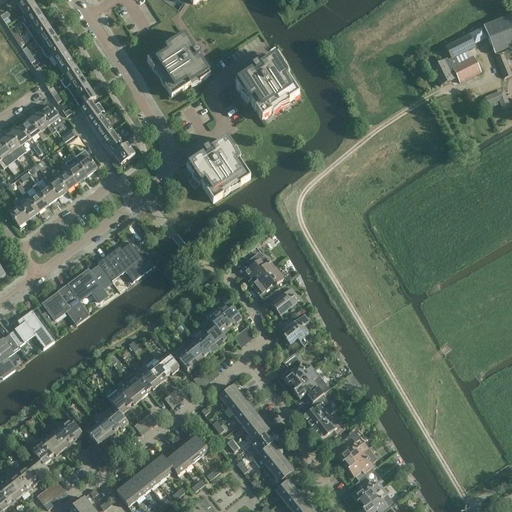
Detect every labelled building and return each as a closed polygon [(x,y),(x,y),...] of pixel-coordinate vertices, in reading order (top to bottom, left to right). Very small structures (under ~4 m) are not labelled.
[(25,15),(37,7),(31,0),(26,0),(25,1),(24,0),(16,0),(7,6),(11,11),(19,6),(25,15)] [(201,0),(193,5),(193,4),(186,5),(179,13),(171,18),(182,35),(183,34),(192,48),(195,46),(201,56),(196,60),(197,61),(199,59),(210,77),(209,77),(222,96),(236,87),(235,86),(249,77),(247,74),(257,68),(260,73),(262,72),(260,70),(277,59),(242,0),(201,0)] [(44,17),(37,7),(25,15),(22,17),(25,22),(23,23),(26,29),(32,26),(32,25),(44,17)] [(10,17),(7,13),(0,17),(3,22),(10,17)] [(511,16),(511,15),(483,27),(495,56),(511,48),(511,16)] [(33,40),(39,36),(38,35),(50,28),(44,17),(32,25),(32,26),(26,29),(33,40)] [(13,37),(18,35),(14,28),(9,31),(13,37)] [(57,38),(50,28),(38,35),(39,36),(45,45),(57,38)] [(482,30),(469,37),(446,48),(451,60),(448,62),(447,61),(431,69),(440,87),(457,79),(459,85),(481,74),(473,58),(471,59),(467,53),(475,49),(473,46),(487,40),(482,30)] [(209,77),(210,77),(199,59),(197,61),(196,60),(201,56),(195,46),(192,48),(183,34),(182,35),(172,41),(174,44),(166,49),(147,61),(154,71),(157,70),(168,86),(165,88),(172,98),(191,86),(190,86),(198,81),(200,83),(209,77)] [(24,45),(18,35),(13,37),(20,48),(24,45)] [(63,48),(57,38),(45,45),(52,55),(63,48)] [(27,58),(31,55),(27,48),(22,51),(27,58)] [(70,58),(63,48),(52,55),(58,65),(70,58)] [(35,62),(31,55),(27,58),(31,65),(35,62)] [(511,76),(504,56),(496,59),(504,80),(511,76)] [(58,65),(65,75),(77,68),(70,58),(58,65)] [(277,59),(260,70),(262,72),(260,73),(257,68),(247,74),(249,77),(235,86),(236,87),(242,97),(245,95),(250,103),(262,122),(272,115),(270,112),(287,101),(289,104),(299,97),(287,78),(287,79),(281,71),(284,69),(277,59)] [(40,78),(44,75),(40,68),(35,71),(40,78)] [(66,89),(72,85),(83,78),(77,68),(65,75),(59,79),(66,89)] [(49,82),(44,75),(40,78),(44,85),(49,82)] [(72,85),(78,96),(90,88),(83,78),(72,85)] [(97,98),(90,88),(78,96),(73,99),(80,109),(97,98)] [(53,98),(57,95),(53,89),(49,91),(53,98)] [(504,92),(486,99),(490,109),(501,105),(503,110),(510,108),(504,92)] [(62,102),(57,95),(53,98),(57,105),(62,102)] [(92,125),(102,118),(91,102),(81,109),(92,125)] [(49,126),(51,125),(56,121),(61,127),(65,124),(60,117),(58,118),(49,105),(39,113),(49,126)] [(73,114),(71,110),(64,114),(67,118),(73,114)] [(39,133),(41,132),(47,128),(52,134),(51,134),(52,135),(56,132),(55,131),(51,125),(49,126),(39,113),(29,120),(39,133)] [(102,140),(113,133),(102,118),(92,125),(102,140)] [(29,140),(31,139),(37,135),(42,141),(46,138),(41,132),(39,133),(29,120),(20,127),(29,140)] [(20,147),(21,146),(27,142),(32,148),(39,158),(43,155),(36,145),(31,139),(29,140),(20,127),(10,134),(20,147)] [(63,137),(67,143),(75,137),(71,132),(63,137)] [(123,148),(113,133),(102,140),(121,166),(135,156),(127,145),(123,148)] [(10,154),(12,153),(18,149),(23,155),(27,161),(30,159),(26,153),(21,146),(20,147),(10,134),(0,141),(10,154)] [(20,164),(12,153),(10,154),(0,141),(0,161),(0,162),(2,160),(8,156),(16,167),(20,164)] [(222,195),(238,184),(240,186),(250,180),(238,161),(233,153),(235,151),(229,141),(211,152),(213,154),(212,155),(208,150),(198,156),(200,159),(181,172),(194,191),(201,186),(213,204),(223,197),(222,195)] [(85,159),(79,163),(77,165),(87,178),(97,171),(87,158),(89,157),(83,149),(80,151),(81,152),(80,152),(85,159)] [(75,166),(69,170),(67,172),(78,186),(87,178),(77,165),(79,163),(74,157),(70,159),(75,166)] [(65,173),(60,178),(58,179),(68,193),(78,186),(67,172),(69,170),(65,164),(61,167),(65,173)] [(56,180),(50,184),(48,186),(58,200),(68,193),(58,179),(60,178),(55,171),(51,174),(56,180)] [(27,174),(20,180),(22,183),(30,178),(27,174)] [(46,187),(40,192),(38,193),(48,207),(58,200),(48,186),(50,184),(45,178),(41,181),(46,187)] [(36,194),(30,199),(29,200),(39,214),(48,207),(38,193),(40,192),(36,185),(32,188),(36,194)] [(24,197),(18,202),(21,206),(19,207),(29,221),(39,214),(29,200),(30,199),(26,192),(22,195),(24,197)] [(21,206),(18,202),(16,199),(12,202),(17,209),(9,215),(19,228),(29,221),(19,207),(21,206)] [(98,265),(100,267),(112,283),(125,273),(133,284),(148,273),(155,268),(150,261),(145,264),(130,245),(118,254),(117,251),(98,265)] [(254,286),(274,270),(265,258),(264,259),(255,248),(243,258),(251,269),(245,274),(254,286)] [(67,287),(70,290),(80,304),(93,294),(100,304),(109,298),(104,291),(113,285),(112,283),(100,267),(88,276),(86,274),(67,287)] [(283,281),(274,270),(254,286),(262,295),(263,294),(268,300),(279,291),(280,290),(277,286),(283,281)] [(89,317),(80,304),(70,290),(61,297),(59,294),(42,306),(54,321),(68,311),(78,325),(89,317)] [(283,297),(279,291),(268,300),(271,304),(269,305),(279,318),(297,304),(293,299),(296,297),(291,290),(283,297)] [(225,301),(215,309),(230,328),(233,326),(234,327),(241,321),(229,306),(225,301)] [(205,317),(209,322),(210,321),(222,337),(229,331),(227,330),(230,328),(215,309),(205,317)] [(15,333),(10,337),(19,349),(25,344),(22,341),(31,333),(32,334),(33,334),(45,350),(54,343),(32,313),(19,322),(18,324),(21,328),(15,332),(15,333)] [(278,330),(285,338),(283,339),(289,347),(297,341),(303,349),(307,345),(306,343),(311,339),(303,328),(309,323),(304,317),(293,326),(290,321),(278,330)] [(210,321),(209,322),(212,325),(202,332),(205,336),(217,351),(224,346),(223,344),(226,342),(222,337),(210,321)] [(242,332),(250,342),(255,338),(247,328),(242,332)] [(250,342),(242,332),(238,336),(246,346),(250,342)] [(193,340),(206,357),(209,355),(210,357),(217,351),(205,336),(198,341),(195,338),(193,340)] [(241,349),(246,346),(238,336),(233,340),(241,349)] [(0,382),(3,380),(18,369),(10,357),(20,350),(19,349),(10,337),(7,339),(4,341),(4,340),(0,342),(0,382)] [(204,359),(206,357),(193,340),(190,342),(192,346),(186,351),(198,366),(205,361),(204,359)] [(191,372),(198,366),(186,351),(179,357),(176,353),(173,356),(187,373),(190,370),(191,372)] [(154,360),(168,377),(171,375),(172,376),(179,371),(167,355),(160,361),(157,357),(154,360)] [(290,386),(292,389),(314,372),(309,366),(303,371),(299,366),(301,365),(294,356),(283,365),(290,373),(282,379),(288,387),(290,386)] [(145,367),(160,386),(167,381),(166,379),(168,377),(154,360),(145,367)] [(153,392),(160,386),(145,367),(135,375),(149,392),(151,390),(153,392)] [(211,367),(207,370),(214,380),(219,376),(211,367)] [(210,384),(214,380),(207,370),(202,374),(210,384)] [(311,399),(321,391),(318,386),(316,387),(313,383),(319,377),(314,372),(292,389),(295,392),(293,394),(299,402),(307,395),(311,399)] [(206,387),(210,384),(202,374),(198,377),(206,387)] [(128,386),(140,401),(147,396),(146,394),(149,392),(135,375),(132,377),(135,381),(128,386)] [(201,391),(206,387),(198,377),(193,381),(201,391)] [(133,407),(140,401),(128,386),(121,391),(119,388),(116,390),(129,408),(132,406),(133,407)] [(226,408),(240,397),(233,387),(218,399),(226,408)] [(173,393),(181,403),(186,399),(178,389),(173,393)] [(115,411),(121,417),(128,411),(127,410),(129,408),(116,390),(106,398),(113,407),(115,411)] [(306,424),(311,431),(330,417),(322,407),(327,403),(323,397),(325,395),(321,391),(311,399),(314,404),(310,407),(313,411),(302,419),(306,424)] [(176,407),(181,403),(173,393),(169,397),(176,407)] [(172,410),(176,407),(169,397),(164,400),(172,410)] [(240,397),(226,408),(233,417),(248,406),(240,397)] [(248,406),(233,417),(240,426),(255,415),(248,406)] [(128,426),(121,417),(115,411),(113,407),(103,415),(117,432),(119,430),(120,432),(128,426)] [(206,409),(201,412),(205,417),(209,413),(206,409)] [(147,425),(157,418),(153,413),(143,421),(147,425)] [(93,422),(108,441),(116,436),(114,434),(117,432),(103,415),(93,422)] [(262,424),(255,415),(240,426),(247,435),(262,424)] [(330,417),(311,431),(317,439),(318,438),(324,447),(337,437),(333,433),(339,428),(330,417)] [(147,425),(151,430),(161,422),(157,418),(147,425)] [(61,423),(58,425),(72,444),(82,436),(70,421),(63,426),(61,423)] [(151,430),(147,425),(143,421),(139,424),(147,434),(151,430)] [(108,441),(93,422),(83,430),(95,445),(97,448),(100,446),(101,447),(108,441)] [(216,431),(221,427),(217,423),(212,426),(216,431)] [(147,434),(139,424),(134,428),(142,438),(147,434)] [(250,448),(269,433),(262,424),(247,435),(255,444),(250,448)] [(51,436),(63,452),(72,444),(58,425),(56,427),(57,428),(51,432),(52,435),(51,436)] [(224,432),(221,427),(216,431),(219,436),(224,432)] [(257,457),(272,446),(265,437),(269,433),(250,448),(257,457)] [(38,441),(52,458),(55,456),(56,457),(63,452),(51,436),(44,442),(41,438),(38,441)] [(344,464),(346,467),(368,450),(363,444),(357,449),(353,444),(358,441),(354,436),(340,447),(344,451),(336,458),(342,466),(344,464)] [(196,438),(188,445),(200,460),(208,453),(196,438)] [(35,456),(44,467),(51,461),(50,460),(52,458),(38,441),(30,448),(30,450),(31,452),(34,457),(35,456)] [(230,449),(235,445),(231,441),(226,445),(230,449)] [(98,450),(97,448),(95,445),(85,453),(89,457),(98,450)] [(200,460),(188,445),(181,451),(193,466),(200,460)] [(238,450),(235,445),(230,449),(234,454),(238,450)] [(272,446),(257,457),(252,461),(259,470),(264,466),(279,455),(272,446)] [(102,454),(98,450),(89,457),(93,462),(102,454)] [(355,479),(358,484),(366,477),(376,470),(372,465),(377,461),(368,450),(346,467),(349,471),(347,472),(354,480),(355,479)] [(185,472),(193,466),(181,451),(173,457),(185,472)] [(102,454),(93,462),(96,466),(106,459),(102,454)] [(271,475),(286,464),(279,455),(264,466),(271,475)] [(49,473),(44,467),(35,456),(34,457),(32,459),(34,462),(28,468),(40,483),(47,477),(46,476),(49,473)] [(185,472),(173,457),(166,463),(177,478),(185,472)] [(162,458),(154,464),(166,479),(173,473),(177,478),(166,463),(162,458)] [(109,463),(106,459),(96,466),(100,471),(109,463)] [(240,471),(244,467),(241,463),(236,467),(240,471)] [(166,479),(154,464),(147,470),(158,485),(166,479)] [(294,473),(286,464),(271,475),(279,485),(294,473)] [(248,472),(244,467),(240,471),(243,476),(248,472)] [(15,472),(29,489),(32,487),(33,488),(40,483),(28,468),(21,473),(18,469),(15,472)] [(158,485),(147,470),(139,476),(151,491),(158,485)] [(217,470),(212,474),(215,478),(220,474),(217,470)] [(26,491),(29,489),(15,472),(6,479),(8,483),(20,498),(27,492),(26,491)] [(215,478),(212,474),(206,478),(210,482),(215,478)] [(139,476),(131,482),(143,497),(151,491),(139,476)] [(366,477),(358,484),(355,486),(359,491),(351,497),(357,505),(359,504),(361,507),(383,490),(378,484),(372,488),(368,484),(370,482),(366,477)] [(254,489),(259,486),(255,481),(250,485),(254,489)] [(282,502),(297,491),(289,481),(275,493),(282,502)] [(143,497),(131,482),(124,488),(136,503),(143,497)] [(201,482),(196,486),(200,490),(205,486),(201,482)] [(0,492),(9,504),(12,502),(13,504),(20,498),(8,483),(2,488),(0,486),(0,492)] [(56,483),(46,491),(50,495),(60,488),(56,483)] [(200,490),(196,486),(191,490),(195,494),(200,490)] [(263,490),(259,486),(254,489),(258,494),(263,490)] [(64,492),(60,488),(50,495),(54,500),(64,492)] [(136,503),(124,488),(116,494),(128,509),(136,503)] [(182,489),(177,493),(181,497),(186,493),(182,489)] [(89,495),(93,499),(98,495),(95,490),(89,495)] [(386,511),(391,509),(389,507),(393,504),(387,496),(388,496),(383,490),(361,507),(364,510),(362,511),(386,511)] [(50,495),(46,491),(37,498),(40,503),(50,495)] [(297,491),(282,502),(290,511),(304,500),(297,491)] [(0,511),(2,511),(8,508),(7,506),(9,504),(0,492),(0,511)] [(67,497),(64,492),(54,500),(57,505),(67,497)] [(181,497),(177,493),(172,497),(176,502),(181,497)] [(54,500),(50,495),(40,503),(44,507),(54,500)] [(69,511),(83,511),(90,507),(84,499),(69,511)] [(47,511),(48,511),(57,505),(54,500),(44,507),(47,511)] [(307,511),(311,509),(304,500),(290,511),(289,511),(307,511)] [(102,510),(110,504),(107,501),(99,507),(102,510)] [(167,501),(162,505),(166,509),(171,505),(167,501)]
